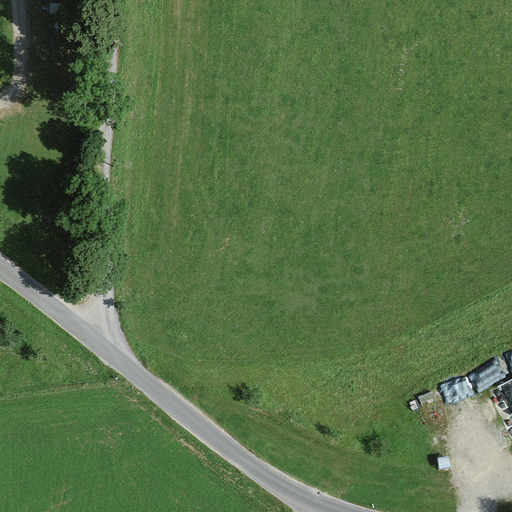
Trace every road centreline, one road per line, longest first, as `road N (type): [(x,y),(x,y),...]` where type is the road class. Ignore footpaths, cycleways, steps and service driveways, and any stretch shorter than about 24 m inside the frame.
road 1 (unclassified): [(0,267),(252,467),(336,511)]
road 2 (track): [(106,0),(113,59),(104,159),(106,349)]
